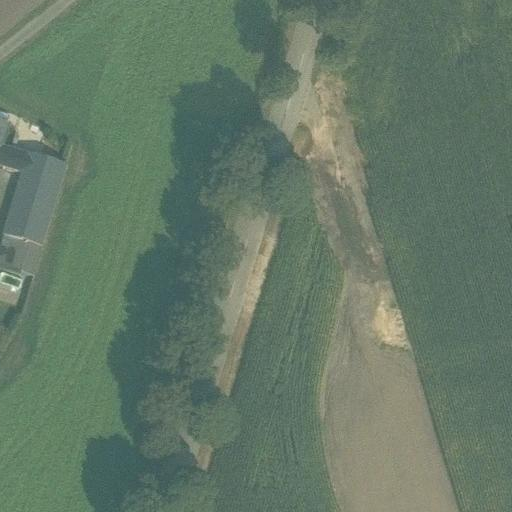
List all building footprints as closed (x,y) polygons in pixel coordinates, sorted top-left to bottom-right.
[(7,129),(0,127),(0,170),(20,177),(26,157),(1,149),(7,129)] [(447,138),(444,157),(462,160),(465,141),(447,138)] [(66,169),(26,157),(20,177),(2,239),(5,240),(28,247),(41,251),(66,169)] [(28,247),(5,240),(0,257),(0,269),(20,275),(28,247)] [(20,275),(19,276),(32,280),(41,251),(28,247),(20,275)] [(511,511),(511,347),(404,377),(441,511),(511,511)] [(441,511),(404,377),(382,383),(417,511),(441,511)]
